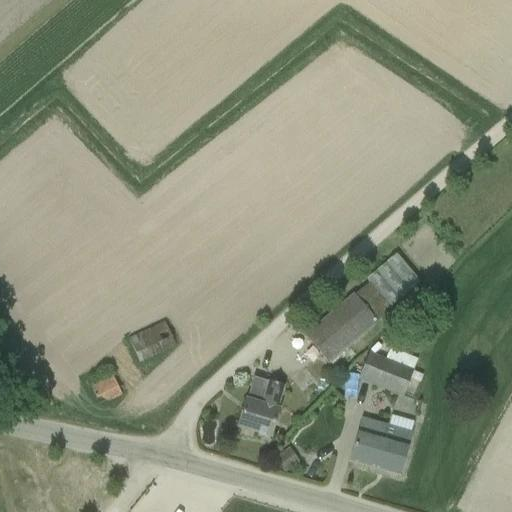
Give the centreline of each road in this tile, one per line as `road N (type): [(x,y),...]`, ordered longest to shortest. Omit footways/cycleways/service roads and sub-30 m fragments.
road 1 (track): [(120,511),(190,411),(511,122)]
road 2 (unclassified): [(349,511),(0,422)]
